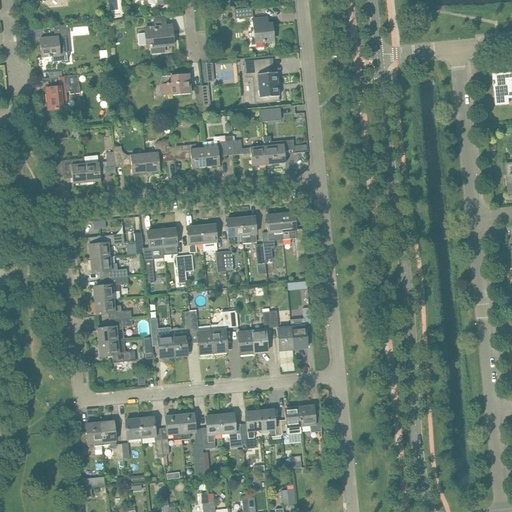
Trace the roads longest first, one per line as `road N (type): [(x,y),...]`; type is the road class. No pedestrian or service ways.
road 1 (tertiary): [(430,511),(415,439),(408,306),(377,54)]
road 2 (residential): [(83,396),(63,209),(320,179)]
road 3 (residential): [(83,396),(339,377)]
road 4 (residential): [(339,377),(320,179)]
road 5 (residential): [(492,408),(473,217)]
road 6 (residential): [(320,179),(302,0)]
road 7 (residential): [(473,217),(456,47)]
road 8 (residential): [(352,511),(339,377)]
